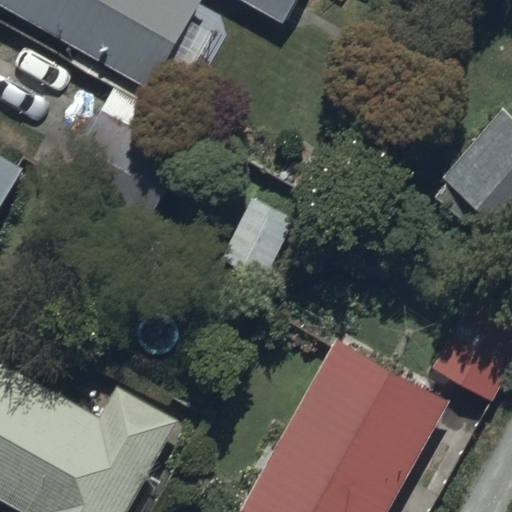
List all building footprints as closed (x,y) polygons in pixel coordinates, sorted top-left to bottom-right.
[(5,0),(154,83),(200,0),(5,0)] [(259,0),(286,14),(293,0),(259,0)] [(188,143),(105,100),(65,178),(149,221),(188,143)] [(511,227),(511,108),(506,104),(433,188),(475,225),(489,208),(511,227)] [(0,205),(29,157),(0,139),(0,205)] [(267,272),(292,220),(248,199),(223,251),(267,272)] [(498,394),(511,367),(511,301),(477,283),(436,362),(498,394)] [(387,511),(455,389),(340,325),(243,501),(263,511),(387,511)] [(0,345),(0,490),(32,508),(29,511),(126,511),(185,409),(120,372),(102,403),(0,345)]
